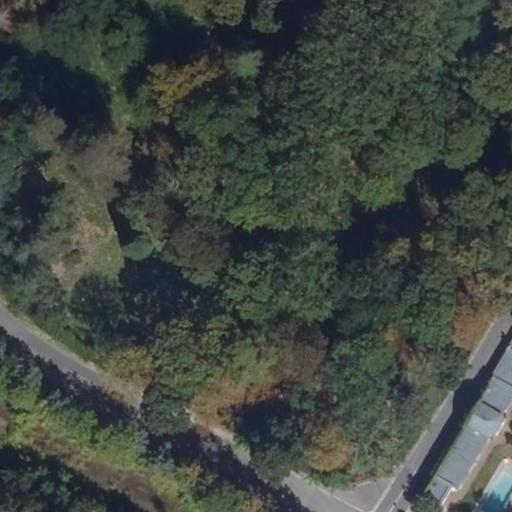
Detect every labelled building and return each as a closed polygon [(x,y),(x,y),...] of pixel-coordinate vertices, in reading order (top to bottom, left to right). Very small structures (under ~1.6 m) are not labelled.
[(497,412),(511,387),(511,351),(504,347),(474,397),(497,412)] [(499,419),(497,412),(474,397),(460,420),(481,433),(486,434),(489,433),(494,431),(498,426),(499,419)] [(417,493),(437,502),(439,503),(481,433),(460,420),(417,493)] [(511,511),(511,463),(505,460),(479,511),(511,511)] [(417,493),(405,511),(430,511),(437,502),(417,493)]
